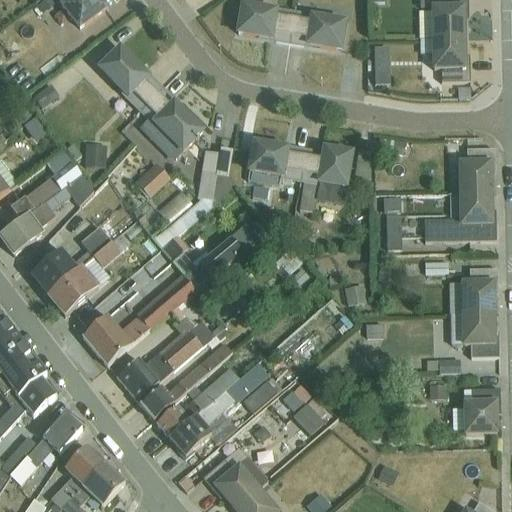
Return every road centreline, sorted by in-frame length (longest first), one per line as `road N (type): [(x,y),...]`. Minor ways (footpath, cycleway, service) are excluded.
road 1 (residential): [(154,0),(220,85),(401,117),(511,117)]
road 2 (residential): [(165,505),(0,288)]
